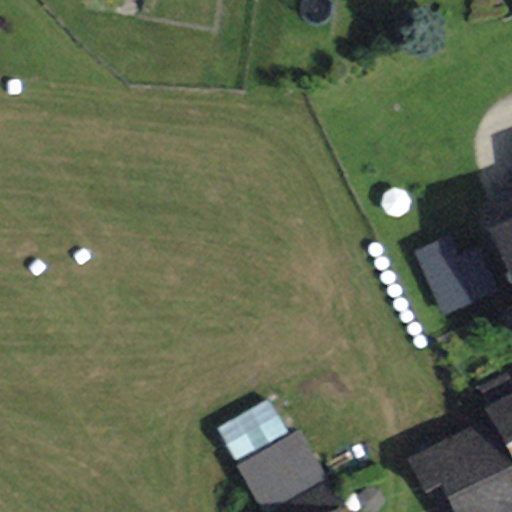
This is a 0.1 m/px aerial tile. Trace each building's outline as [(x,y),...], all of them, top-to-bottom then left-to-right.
[(511,273),(511,239),(500,244),(511,273)] [(449,244),(421,256),(446,312),(496,290),(480,254),(458,264),(449,244)] [(511,404),(493,415),(511,450),(511,449),(511,404)] [(511,511),(511,458),(496,426),(415,467),(424,485),(443,475),(462,511),(511,511)] [(239,471),(249,488),(301,458),(321,493),(329,488),(300,436),(239,471)] [(342,511),(329,488),(321,493),(301,458),(249,488),(262,511),(342,511)]
